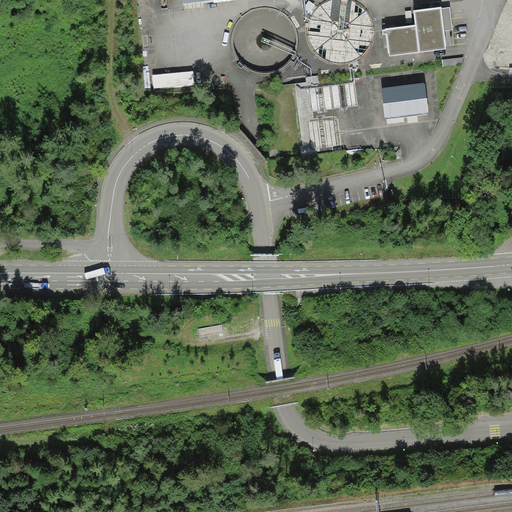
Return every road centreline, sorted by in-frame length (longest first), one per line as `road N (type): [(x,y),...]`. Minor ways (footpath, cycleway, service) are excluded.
road 1 (unclassified): [(111,274),(110,204),(122,166),(152,139),(171,134),(223,146),(249,176),(258,204),(286,413),(298,426),(335,442),(511,430)]
road 2 (primary): [(111,274),(511,265)]
road 3 (track): [(0,451),(115,443),(152,470)]
road 4 (track): [(136,151),(109,91),(114,0)]
